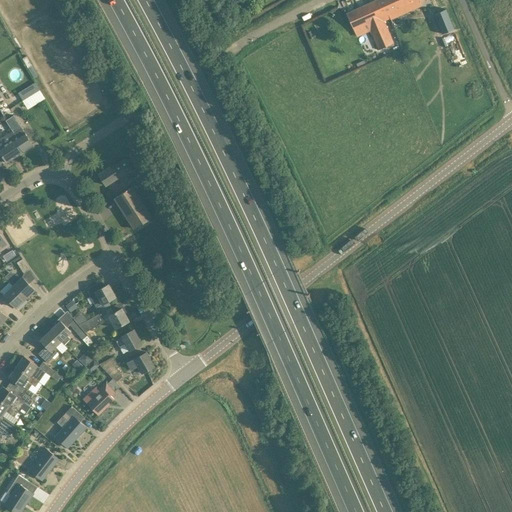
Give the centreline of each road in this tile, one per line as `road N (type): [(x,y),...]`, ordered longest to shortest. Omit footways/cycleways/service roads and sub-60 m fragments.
road 1 (motorway): [(384,511),(277,267),(144,0)]
road 2 (motorway): [(117,0),(256,284),(355,511)]
road 3 (tertiary): [(182,372),(511,120)]
road 4 (tertiary): [(52,511),(132,416),(182,372)]
road 5 (residential): [(0,199),(39,174),(62,174),(114,255)]
road 6 (residential): [(0,357),(67,287),(114,255)]
road 7 (residential): [(182,372),(114,255)]
